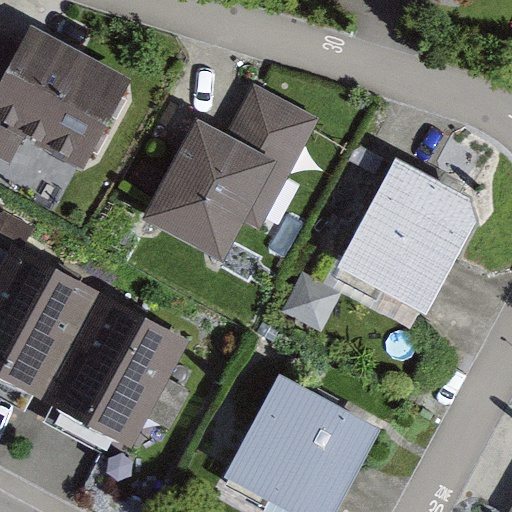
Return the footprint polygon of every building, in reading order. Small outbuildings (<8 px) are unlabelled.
[(23,49),(0,37),(0,162),(12,169),(25,145),(85,176),(132,87),(31,34),(23,49)] [(227,143),(197,127),(143,231),(224,273),(247,228),(262,235),(320,124),(255,91),(227,143)] [(475,210),(397,168),(337,279),(427,328),(480,232),(475,210)] [(101,298),(14,251),(0,276),(0,383),(43,406),(101,298)] [(191,347),(104,302),(47,409),(134,455),(191,347)] [(345,511),(384,440),(280,385),(225,488),(268,511),(345,511)]
